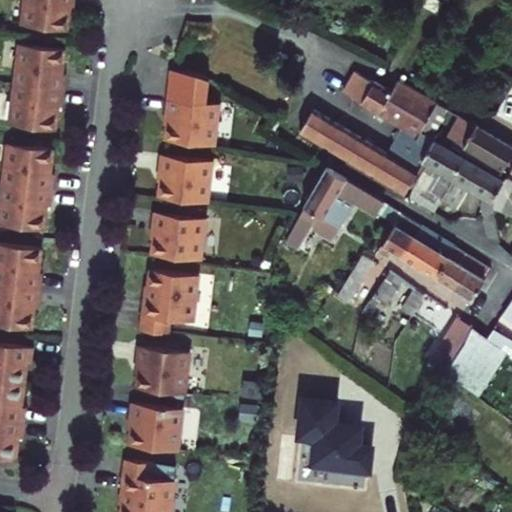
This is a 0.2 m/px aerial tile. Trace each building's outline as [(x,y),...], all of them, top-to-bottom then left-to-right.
[(69,3),(69,0),(18,0),(16,21),(62,27),(65,2),(69,3)] [(17,40),(11,80),(61,86),(63,70),(59,70),(62,45),(17,40)] [(421,129),(437,102),(399,80),(392,91),(350,66),(334,94),(358,107),(360,104),(403,128),(417,136),(421,129)] [(59,103),(61,86),(11,80),(6,120),(52,127),(55,102),(59,103)] [(219,102),(167,95),(165,114),(169,115),(167,123),(166,138),(214,144),(219,102)] [(476,124),(437,102),(421,129),(436,138),(460,152),(476,124)] [(301,131),(404,194),(408,188),(412,181),(421,168),(390,150),(315,107),(301,131)] [(460,152),(467,156),(500,175),(511,153),(511,144),(476,124),(460,152)] [(423,158),(434,140),(436,138),(421,129),(417,136),(403,128),(390,150),(421,168),(426,160),(423,158)] [(7,139),(1,179),(51,186),(54,170),(49,169),(52,145),(7,139)] [(443,198),(466,159),(434,140),(423,158),(426,160),(421,168),(412,181),(443,198)] [(212,159),(160,153),(158,172),(162,172),(161,181),(159,196),(207,201),(212,159)] [(466,159),(443,198),(458,207),(469,188),(480,193),(489,236),(500,240),(492,203),(504,180),(466,159)] [(328,165),(286,241),(297,247),(313,221),(335,234),(349,212),(333,202),(338,193),(375,216),(384,200),(328,165)] [(504,180),(492,203),(511,214),(511,178),(509,177),(504,180)] [(49,202),(51,186),(1,179),(0,190),(0,220),(42,226),(45,202),(49,202)] [(414,200),(435,213),(443,198),(412,181),(408,188),(413,191),(414,200)] [(207,215),(155,207),(152,226),(156,226),(155,234),(153,250),(201,257),(207,215)] [(397,260),(400,255),(420,223),(402,212),(379,250),(397,260)] [(400,255),(436,277),(457,246),(420,223),(400,255)] [(0,239),(0,280),(41,286),(43,270),(39,269),(43,245),(0,239)] [(457,246),(436,277),(454,287),(473,256),(457,246)] [(375,261),(372,260),(363,253),(335,297),(347,304),(365,275),(366,276),(375,261)] [(492,267),(473,256),(454,287),(472,300),(492,267)] [(200,272),(153,265),(150,281),(149,294),(144,293),(140,326),(170,330),(172,315),(194,318),(200,272)] [(403,279),(390,271),(364,307),(385,321),(392,311),(384,306),(403,279)] [(39,302),(41,286),(0,280),(0,321),(32,326),(36,301),(39,302)] [(413,312),(426,293),(414,286),(402,305),(413,312)] [(511,299),(502,314),(511,320),(511,299)] [(427,356),(445,371),(475,329),(456,315),(427,356)] [(475,329),(445,371),(476,394),(507,351),(475,329)] [(0,378),(28,382),(31,360),(36,361),(38,344),(0,339),(0,378)] [(191,348),(139,341),(137,360),(141,360),(139,369),(137,384),(185,391),(191,348)] [(0,416),(28,420),(30,405),(25,404),(28,382),(0,378),(0,416)] [(336,400),(303,397),(299,434),(316,436),(313,466),(368,473),(372,444),(358,443),(360,424),(334,421),(336,400)] [(184,406),(132,398),(130,417),(134,417),(133,426),(131,441),(179,447),(184,406)] [(28,420),(0,416),(0,454),(19,457),(21,435),(26,435),(28,420)] [(155,460),(125,455),(120,489),(124,489),(123,501),(121,511),(169,511),(174,477),(153,475),(155,460)]
